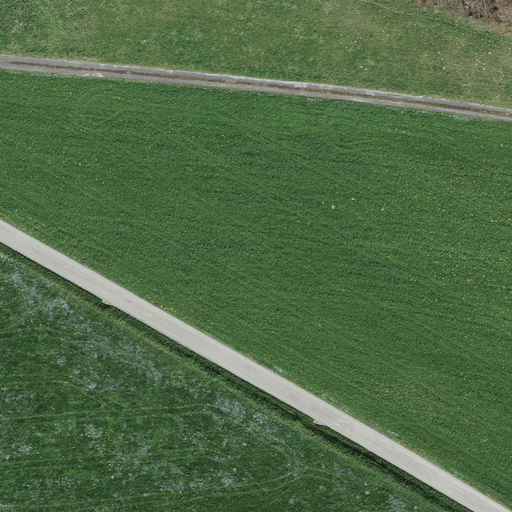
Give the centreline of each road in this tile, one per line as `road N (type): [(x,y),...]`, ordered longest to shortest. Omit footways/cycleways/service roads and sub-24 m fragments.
road 1 (residential): [(0,229),(496,511)]
road 2 (track): [(511,118),(407,101),(0,67)]
